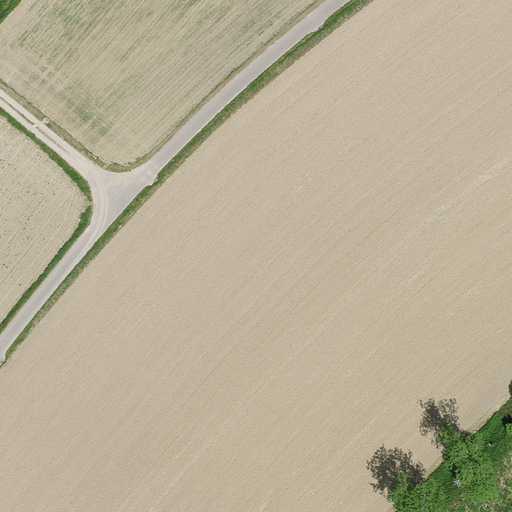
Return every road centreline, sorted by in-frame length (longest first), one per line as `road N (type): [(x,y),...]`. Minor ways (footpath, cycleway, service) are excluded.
road 1 (track): [(0,346),(122,195),(340,0)]
road 2 (track): [(122,195),(0,95)]
